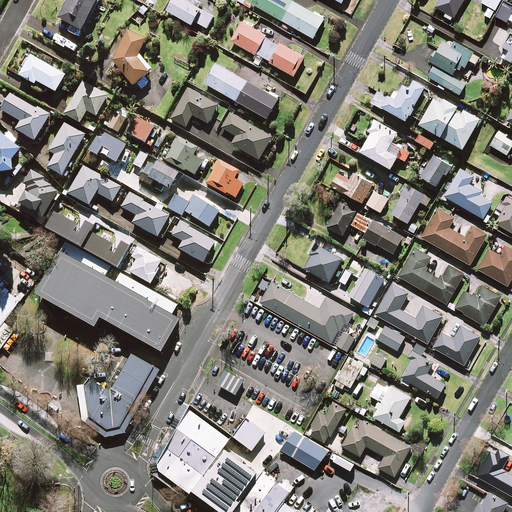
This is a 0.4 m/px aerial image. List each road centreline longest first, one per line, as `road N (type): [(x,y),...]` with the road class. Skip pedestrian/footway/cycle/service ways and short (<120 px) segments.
road 1 (residential): [(231,283),(390,0)]
road 2 (residential): [(129,462),(231,283)]
road 3 (residential): [(511,351),(418,511)]
road 4 (residential): [(231,283),(106,214)]
road 5 (tertiary): [(0,390),(105,459)]
